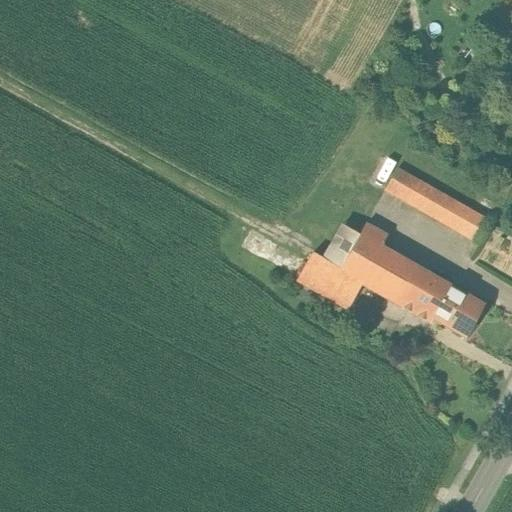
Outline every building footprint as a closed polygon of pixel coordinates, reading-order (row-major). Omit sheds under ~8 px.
[(418,181),(397,169),(385,190),(406,202),(418,181)] [(489,221),(418,181),(406,202),(477,242),(489,221)] [(452,288),(380,248),(386,237),(364,224),(347,256),(362,264),(354,278),(363,283),(433,322),(437,315),(452,288)] [(340,268),(312,253),(298,280),(349,308),(363,283),(354,278),(339,270),(340,268)] [(483,305),(452,288),(437,315),(452,323),(450,328),(466,336),(483,305)]
